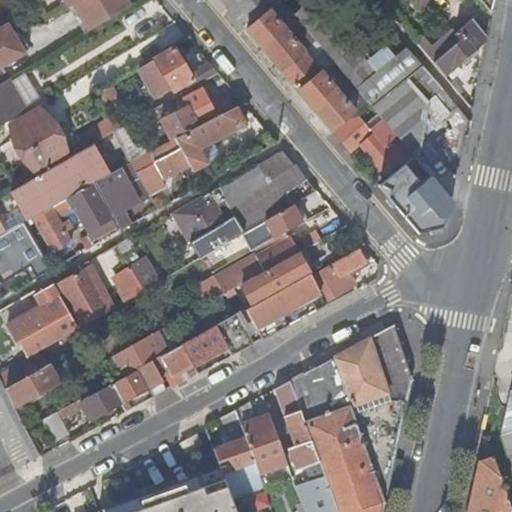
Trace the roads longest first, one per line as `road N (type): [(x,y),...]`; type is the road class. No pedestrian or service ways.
road 1 (residential): [(0,505),(419,282)]
road 2 (residential): [(419,282),(182,0)]
road 3 (tertiary): [(471,261),(419,511)]
road 4 (tertiary): [(511,52),(471,261)]
